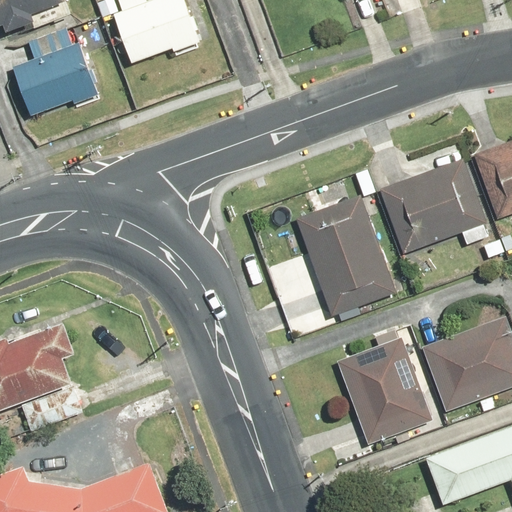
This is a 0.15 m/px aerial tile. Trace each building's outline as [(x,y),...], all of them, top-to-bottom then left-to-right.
[(0,0),(0,23),(1,23),(3,31),(31,22),(33,27),(70,16),(65,0),(0,0)] [(118,0),(121,10),(113,12),(129,62),(172,48),(173,52),(198,44),(184,0),(118,0)] [(99,99),(83,44),(73,47),(67,27),(25,40),(31,59),(11,65),(25,113),(71,100),(73,106),(99,99)] [(511,138),(474,153),(498,218),(511,213),(511,138)] [(463,158),(378,188),(402,254),(487,223),(463,158)] [(360,193),(296,217),(332,315),(396,291),(360,193)] [(511,336),(504,316),(421,346),(445,411),(511,386),(511,336)] [(0,410),(71,384),(61,357),(73,353),(61,322),(8,342),(6,338),(0,340),(0,410)] [(402,336),(336,360),(367,444),(433,420),(402,336)] [(511,425),(424,457),(441,504),(510,479),(511,484),(511,425)] [(83,487),(29,481),(23,464),(0,472),(0,511),(167,511),(148,462),(83,487)]
